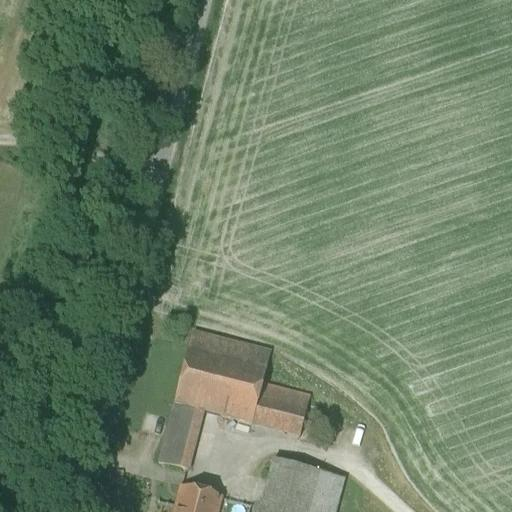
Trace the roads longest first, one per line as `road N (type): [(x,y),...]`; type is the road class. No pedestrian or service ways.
road 1 (unclassified): [(66,511),(201,0)]
road 2 (track): [(155,175),(0,139)]
